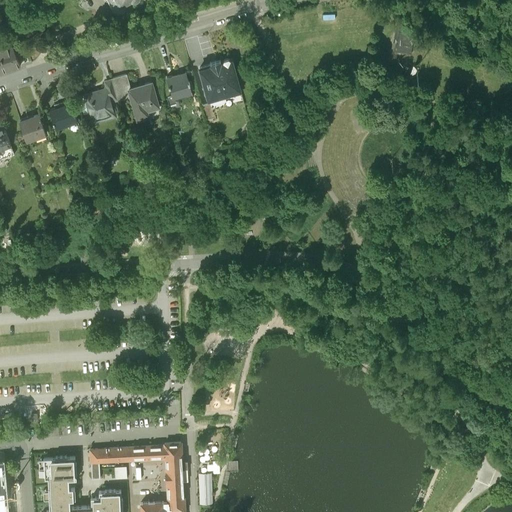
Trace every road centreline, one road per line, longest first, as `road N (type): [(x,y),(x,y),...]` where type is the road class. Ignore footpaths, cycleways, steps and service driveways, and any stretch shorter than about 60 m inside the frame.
road 1 (unclassified): [(163,266),(288,257),(337,266),(382,297),(437,358),(497,399)]
road 2 (residential): [(0,87),(273,0)]
road 3 (track): [(0,278),(163,266)]
